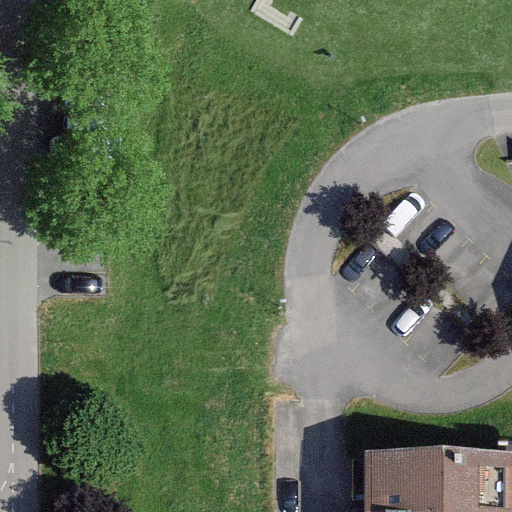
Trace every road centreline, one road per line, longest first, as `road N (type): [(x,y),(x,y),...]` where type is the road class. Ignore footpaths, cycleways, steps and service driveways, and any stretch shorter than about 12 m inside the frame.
road 1 (residential): [(511,121),(414,140),(371,164),(324,222),(312,275),(311,511)]
road 2 (residential): [(14,473),(14,0)]
